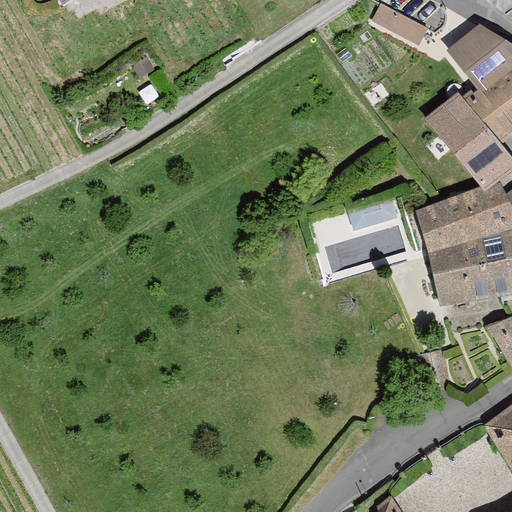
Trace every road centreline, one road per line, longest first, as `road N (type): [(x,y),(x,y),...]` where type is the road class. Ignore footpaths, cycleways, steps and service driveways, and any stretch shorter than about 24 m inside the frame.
road 1 (track): [(0,198),(128,137),(334,0)]
road 2 (residential): [(511,373),(332,511)]
